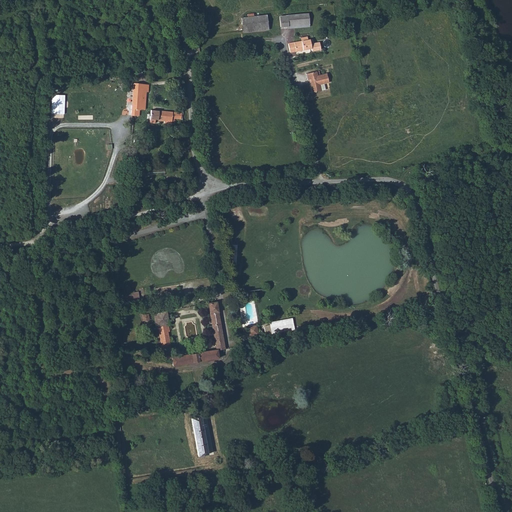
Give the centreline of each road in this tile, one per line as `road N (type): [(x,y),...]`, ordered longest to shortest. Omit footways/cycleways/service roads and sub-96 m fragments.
road 1 (unclassified): [(498,511),(410,191),(379,179),(204,192),(184,39)]
road 2 (unknown): [(0,244),(79,231),(204,192)]
road 3 (track): [(323,181),(283,45)]
